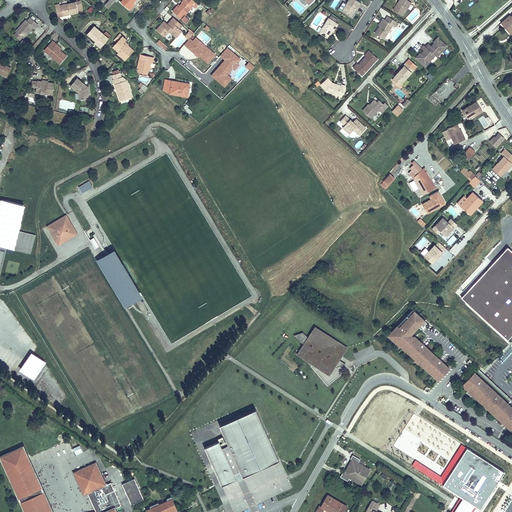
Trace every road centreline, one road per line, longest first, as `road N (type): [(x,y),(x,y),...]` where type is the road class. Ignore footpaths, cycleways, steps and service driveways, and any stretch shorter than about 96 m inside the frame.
road 1 (unclassified): [(293,511),(373,380),(402,382),(511,452)]
road 2 (residential): [(36,0),(100,74),(96,127)]
road 3 (tertiary): [(433,0),(509,119)]
